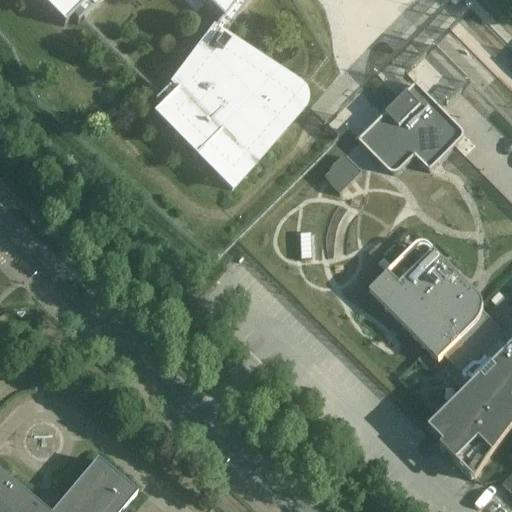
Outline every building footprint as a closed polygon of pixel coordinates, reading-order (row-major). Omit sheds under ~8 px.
[(31,0),(66,35),(75,27),(80,32),(94,20),(95,21),(122,0),(196,0),(224,28),(215,40),(214,39),(169,97),(170,98),(158,112),(163,117),(155,125),(235,206),(307,124),(308,122),(308,120),(309,118),(309,116),(309,114),(309,112),(309,110),(308,108),(307,106),(307,104),(305,102),(304,100),(303,99),(301,97),(300,96),(224,46),(259,0),(284,0),(285,0),(288,0),(292,0),(294,0),(31,0)] [(271,19),(264,18),(261,29),(269,31),(271,19)] [(437,175),(472,141),(424,91),(367,146),(401,180),(422,160),(437,175)] [(340,199),(362,178),(344,160),(323,181),(340,199)] [(472,484),(490,453),(497,444),(503,436),(510,427),(511,425),(511,351),(472,311),(482,302),(388,206),(353,241),(388,277),(394,271),(406,283),(381,307),(440,367),(450,357),(456,364),(456,369),(459,374),(462,377),(467,379),(472,380),(479,386),(430,435),(445,450),(442,453),(472,484)] [(300,250),(301,262),(312,262),(312,250),(300,250)] [(123,511),(136,497),(96,463),(59,507),(53,501),(45,503),(39,509),(0,476),(0,511),(123,511)]
